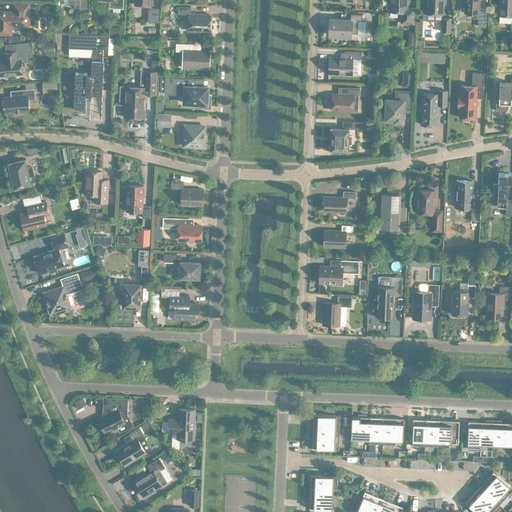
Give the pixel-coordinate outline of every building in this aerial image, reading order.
[(79,12),(87,12),(87,0),(73,0),(73,7),(79,8),(79,12)] [(414,8),(407,8),(407,0),(386,0),(387,8),(388,10),(390,10),(390,11),(399,12),(401,15),(401,21),(405,21),(405,23),(414,23),(414,8)] [(426,0),(426,13),(443,14),(443,0),(426,0)] [(486,12),(479,11),(479,0),(462,0),(463,4),(465,5),(465,11),(473,12),(473,18),(478,18),(478,26),(485,27),(486,12)] [(511,0),(499,0),(499,15),(511,16),(511,27),(511,26),(511,0)] [(46,8),(42,8),(42,16),(53,16),(53,3),(46,3),(46,8)] [(29,12),(28,12),(28,5),(15,5),(15,12),(0,11),(0,33),(11,34),(11,26),(29,26),(29,12)] [(189,14),(188,31),(210,32),(211,15),(191,14),(191,7),(178,7),(178,14),(189,14)] [(148,22),(158,22),(159,8),(150,8),(148,8),(148,22)] [(350,14),(350,20),(330,19),(330,35),(350,36),(350,33),(357,34),(358,21),(362,21),(362,15),(350,14)] [(442,18),(442,32),(450,32),(450,18),(442,18)] [(107,54),(107,56),(108,56),(109,36),(69,34),(68,48),(92,49),(92,55),(105,56),(105,54),(107,54)] [(31,42),(15,44),(15,51),(26,50),(26,52),(32,51),(31,42)] [(54,42),(44,43),(45,52),(55,51),(54,42)] [(183,67),(208,68),(209,52),(188,51),(188,44),(176,44),(176,51),(184,51),(183,67)] [(4,52),(4,59),(5,59),(5,61),(0,61),(0,75),(8,75),(8,79),(15,78),(15,74),(23,74),(21,60),(16,60),(15,51),(4,52)] [(328,74),(352,75),(353,59),(361,59),(362,52),(349,51),(349,58),(329,57),(328,74)] [(419,52),(418,62),(444,62),(444,53),(419,52)] [(84,109),(86,109),(86,99),(90,99),(91,94),(102,95),(104,61),(92,60),(91,73),(75,73),(75,83),(73,83),(72,92),(74,92),(74,108),(75,108),(75,107),(84,108),(84,109)] [(403,69),(403,87),(412,87),(413,70),(403,69)] [(124,117),(144,118),(145,107),(145,102),(145,94),(155,94),(156,72),(145,71),(144,87),(126,86),(126,87),(121,86),(120,104),(125,104),(124,117)] [(476,98),(483,98),(484,73),(472,73),(472,86),(461,85),(460,95),(458,95),(458,108),(460,108),(459,117),(475,118),(476,98)] [(511,90),(511,89),(511,76),(511,77),(511,83),(499,82),(499,100),(496,100),(496,106),(496,109),(498,111),(501,112),(505,112),(507,110),(508,106),(508,104),(511,104),(511,90)] [(197,103),(197,106),(209,107),(210,96),(207,96),(207,87),(188,86),(188,79),(165,78),(165,92),(184,93),(184,103),(197,103)] [(331,110),(353,111),(353,95),(359,96),(360,88),(347,87),(347,94),(332,94),(331,110)] [(3,97),(4,113),(7,113),(7,115),(8,116),(12,116),(13,114),(13,112),(30,111),(29,100),(35,99),(34,88),(22,89),(23,95),(3,97)] [(385,119),(394,120),(394,122),(403,122),(404,107),(411,107),(411,91),(399,91),(399,97),(395,97),(395,100),(386,99),(386,100),(384,100),(384,106),(386,107),(385,119)] [(421,124),(437,125),(438,105),(446,105),(447,91),(438,91),(438,94),(422,93),(422,108),(419,109),(419,113),(421,114),(421,124)] [(162,126),(170,127),(171,114),(158,114),(157,132),(162,132),(162,126)] [(183,145),(194,146),(194,147),(205,148),(205,137),(204,137),(204,126),(184,125),(183,145)] [(332,153),(340,153),(340,150),(348,151),(348,144),(351,144),(351,136),(348,136),(349,129),(331,128),(330,150),(332,150),(332,153)] [(26,149),(28,155),(41,152),(39,146),(26,149)] [(9,163),(13,178),(15,188),(30,184),(29,176),(33,175),(31,166),(26,167),(25,160),(9,163)] [(102,171),(86,170),(85,194),(94,195),(94,202),(108,202),(109,183),(103,182),(103,181),(102,180),(102,171)] [(505,216),(511,215),(511,199),(506,200),(508,173),(498,173),(498,183),(494,183),(493,194),(492,194),(492,197),(493,197),(493,200),(497,200),(497,206),(506,206),(505,216)] [(471,208),(471,221),(478,222),(478,204),(472,204),(473,181),(456,180),(455,207),(471,208)] [(171,188),(181,189),(180,205),(202,206),(203,189),(183,188),(183,181),(171,181),(171,188)] [(126,211),(142,211),(143,185),(127,185),(127,187),(122,187),(122,195),(126,195),(126,211)] [(432,231),(440,231),(441,211),(434,211),(434,191),(418,190),(418,197),(416,197),(415,198),(414,205),(416,206),(417,206),(417,213),(433,214),(432,231)] [(322,211),(338,212),(338,213),(339,214),(343,215),(345,213),(345,212),(347,212),(347,198),(355,198),(356,192),(343,191),(343,197),(338,197),(337,197),(333,197),(323,197),(322,211)] [(397,227),(396,234),(404,234),(405,214),(398,214),(399,195),(383,194),(381,226),(397,227)] [(30,204),(30,205),(31,210),(30,210),(29,212),(20,214),(24,229),(46,225),(44,216),(49,215),(46,201),(30,204)] [(189,244),(193,244),(195,243),(195,241),(201,241),(202,226),(182,225),(182,218),(163,217),(162,228),(178,228),(178,233),(179,234),(181,234),(181,240),(188,240),(188,242),(189,244)] [(324,246),(345,247),(346,231),(353,232),(353,225),(341,225),(341,231),(324,230),(324,246)] [(78,233),(75,234),(80,247),(89,244),(83,226),(76,229),(78,233)] [(137,244),(149,245),(150,229),(138,228),(137,244)] [(57,270),(56,267),(64,265),(59,249),(68,245),(64,233),(51,238),(55,249),(34,256),(39,273),(48,270),(49,273),(57,270)] [(416,257),(422,249),(413,243),(407,251),(416,257)] [(97,246),(95,254),(104,256),(105,248),(97,246)] [(164,253),(163,261),(176,262),(177,254),(164,253)] [(319,282),(320,282),(320,281),(332,282),(331,284),(341,285),(342,273),(358,273),(359,261),(340,260),(340,267),(334,267),(334,268),(331,267),(320,266),(320,268),(318,269),(318,272),(319,274),(319,282)] [(179,277),(199,278),(200,274),(202,274),(202,266),(200,266),(200,262),(180,261),(179,277)] [(99,266),(90,269),(93,278),(102,275),(99,266)] [(66,294),(83,289),(77,273),(60,278),(63,286),(43,292),(50,313),(56,311),(56,312),(58,313),(64,311),(64,309),(64,308),(70,306),(66,294)] [(395,306),(395,294),(401,294),(402,277),(391,276),(391,280),(382,279),(381,286),(378,286),(377,299),(376,299),(376,301),(377,301),(377,317),(388,317),(390,316),(390,306),(395,306)] [(124,284),(123,306),(139,307),(140,298),(140,297),(140,294),(140,293),(140,284),(124,284)] [(435,300),(435,293),(439,293),(439,285),(428,284),(427,292),(414,291),(413,319),(430,319),(431,306),(431,299),(435,300)] [(452,313),(467,313),(467,297),(474,297),(475,285),(467,285),(467,291),(453,290),(452,313)] [(486,317),(503,317),(503,302),(510,303),(511,287),(499,286),(499,293),(486,293),(486,317)] [(174,319),(197,320),(198,320),(198,304),(189,303),(187,302),(186,302),(186,296),(179,296),(179,289),(162,288),(162,289),(162,294),(162,296),(170,296),(169,310),(174,310),(174,319)] [(322,324),(339,325),(340,306),(351,307),(352,296),(338,296),(337,303),(322,302),(322,312),(324,312),(323,315),(322,324)] [(83,397),(74,402),(77,409),(86,404),(83,397)] [(98,419),(105,433),(125,423),(122,418),(127,416),(128,398),(111,398),(111,412),(98,419)] [(177,438),(193,439),(195,409),(178,409),(178,419),(178,420),(176,421),(169,420),(168,432),(177,433),(177,438)] [(351,439),(369,439),(370,419),(365,419),(366,414),(358,414),(357,419),(352,418),(352,416),(351,439)] [(310,435),(315,436),(315,435),(339,436),(340,416),(316,415),(315,428),(311,427),(310,435)] [(369,443),(382,444),(383,417),(375,417),(375,419),(370,419),(369,439),(369,443)] [(383,417),(382,444),(395,445),(395,441),(403,441),(404,421),(391,420),(391,418),(383,417)] [(426,421),(424,446),(437,446),(438,442),(437,442),(438,420),(439,420),(439,417),(438,417),(438,418),(431,417),(430,422),(426,421)] [(411,445),(424,446),(426,421),(421,421),(421,419),(413,419),(411,445)] [(446,420),(439,420),(438,420),(437,442),(438,442),(458,443),(459,423),(446,422),(446,420)] [(493,420),(493,422),(492,445),(511,445),(511,425),(501,425),(501,420),(494,420),(493,420)] [(480,444),(481,424),(476,424),(476,421),(468,421),(467,448),(480,448),(480,444)] [(486,424),(481,424),(480,444),(492,445),(493,422),(486,422),(486,424)] [(146,453),(136,437),(143,433),(139,427),(128,434),(132,440),(115,450),(125,466),(146,453)] [(315,435),(315,436),(315,440),(310,440),(310,447),(310,448),(338,449),(339,436),(315,435)] [(170,449),(161,455),(167,463),(175,458),(170,449)] [(160,470),(165,467),(159,458),(147,465),(151,471),(134,481),(143,496),(161,485),(167,481),(160,470)] [(313,483),(312,487),(312,488),(333,489),(337,489),(337,476),(332,476),(332,473),(324,472),(324,475),(308,475),(308,483),(313,483)] [(477,485),(479,487),(499,505),(511,490),(511,488),(495,473),(486,483),(483,480),(478,485),(477,485)] [(312,488),(312,487),(310,487),(310,495),(312,495),(312,509),(332,509),(333,489),(312,488)] [(479,487),(474,492),(475,494),(467,504),(475,511),(491,511),(499,505),(479,487)] [(378,511),(384,499),(383,499),(376,496),(376,498),(363,493),(355,511),(378,511)] [(384,499),(378,511),(400,511),(402,509),(390,504),(392,500),(385,497),(384,497),(383,499),(384,499)]
